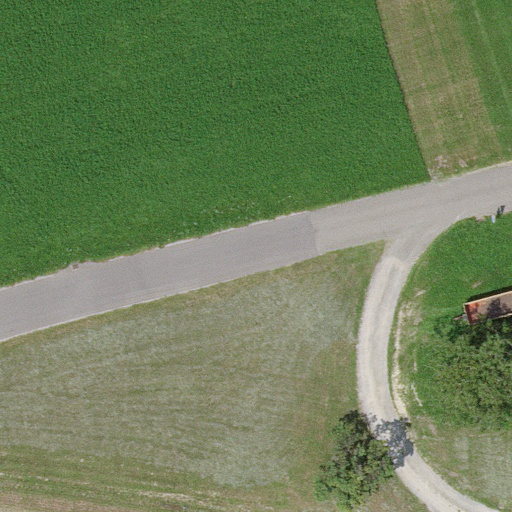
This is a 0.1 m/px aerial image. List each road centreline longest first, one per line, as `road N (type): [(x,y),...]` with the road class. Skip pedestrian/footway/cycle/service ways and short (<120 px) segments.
road 1 (unclassified): [(511,188),(104,284),(0,318)]
road 2 (track): [(436,207),(382,323),(376,395),(404,465),(461,511)]
